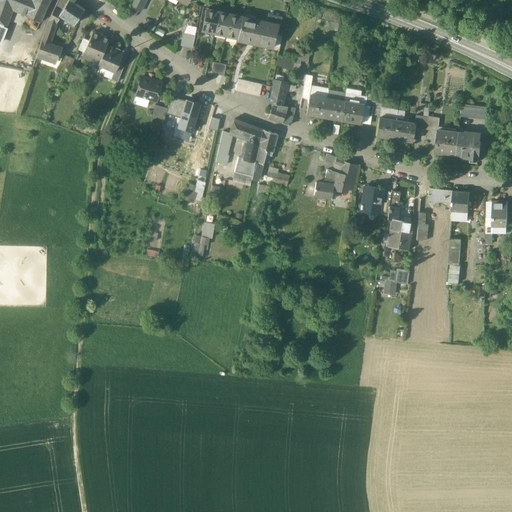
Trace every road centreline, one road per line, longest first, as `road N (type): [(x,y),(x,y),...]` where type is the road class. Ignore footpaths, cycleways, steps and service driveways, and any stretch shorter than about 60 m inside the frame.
road 1 (track): [(141,38),(98,144),(74,413),(85,511)]
road 2 (residential): [(511,184),(421,177),(300,135),(233,104),(93,0)]
road 3 (secondary): [(511,71),(344,0)]
